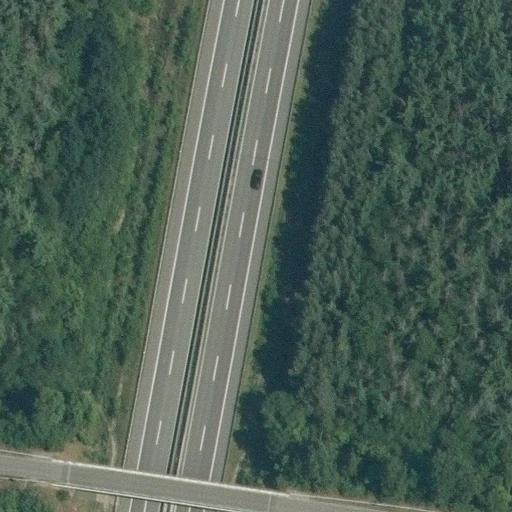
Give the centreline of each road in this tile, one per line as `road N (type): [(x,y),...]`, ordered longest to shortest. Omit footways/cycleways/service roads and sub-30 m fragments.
road 1 (motorway): [(239,0),(144,511)]
road 2 (motorway): [(189,511),(284,0)]
road 3 (unclassified): [(274,511),(0,473)]
